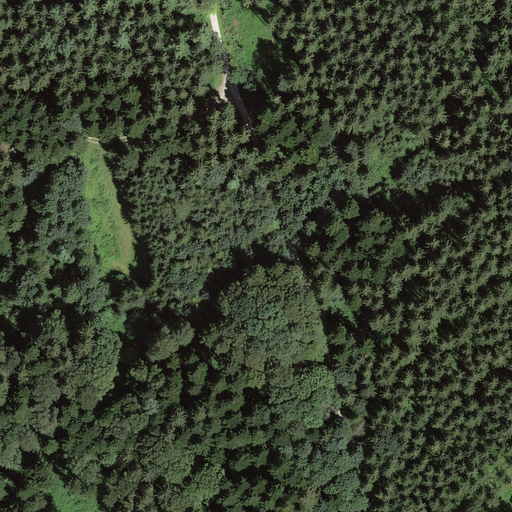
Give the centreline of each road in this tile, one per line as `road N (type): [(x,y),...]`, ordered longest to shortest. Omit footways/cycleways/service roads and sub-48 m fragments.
road 1 (track): [(365,511),(209,0)]
road 2 (track): [(0,68),(95,140),(175,123),(235,87)]
